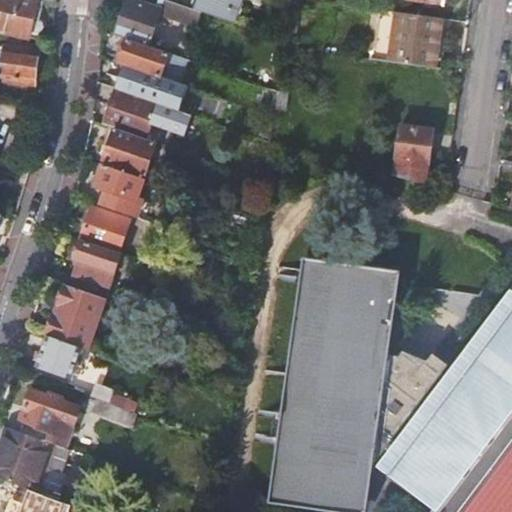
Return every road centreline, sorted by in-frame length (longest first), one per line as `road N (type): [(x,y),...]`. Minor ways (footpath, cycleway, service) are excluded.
road 1 (residential): [(0,328),(45,202),(68,101),(77,0)]
road 2 (residential): [(470,196),(496,0)]
